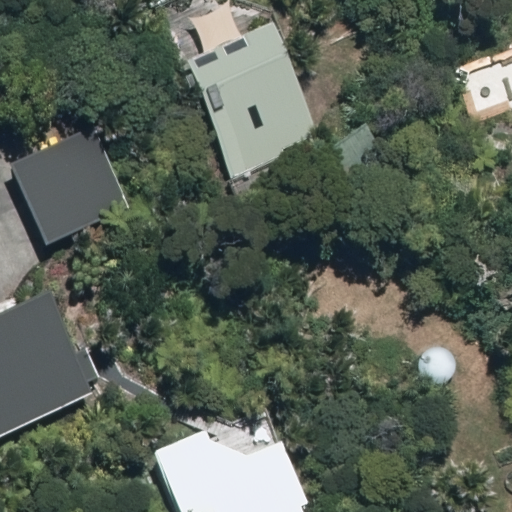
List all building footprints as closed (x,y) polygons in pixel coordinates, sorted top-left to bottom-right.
[(184,62),(238,175),(322,136),(268,23),(184,62)] [(362,125),(324,151),(357,198),(395,172),(362,125)] [(0,165),(0,173),(31,246),(115,210),(81,131),(0,165)] [(62,360),(30,293),(0,307),(0,432),(81,393),(77,383),(88,377),(76,353),(62,360)] [(287,511),(286,509),(292,506),(267,445),(232,459),(201,447),(194,432),(139,455),(162,511),(287,511)]
